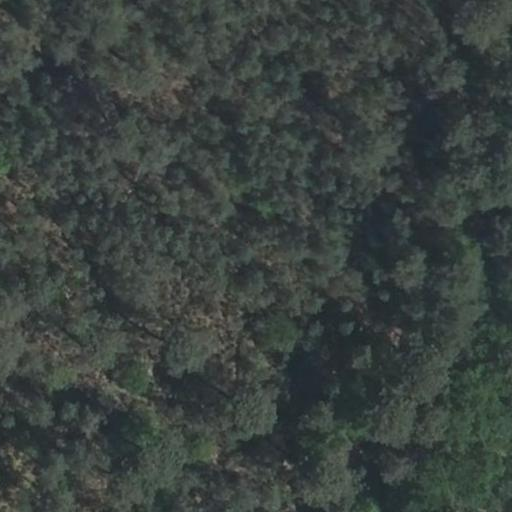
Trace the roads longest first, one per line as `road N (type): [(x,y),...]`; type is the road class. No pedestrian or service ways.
road 1 (track): [(383,422),(371,493),(274,511)]
road 2 (track): [(383,422),(460,446),(511,409)]
